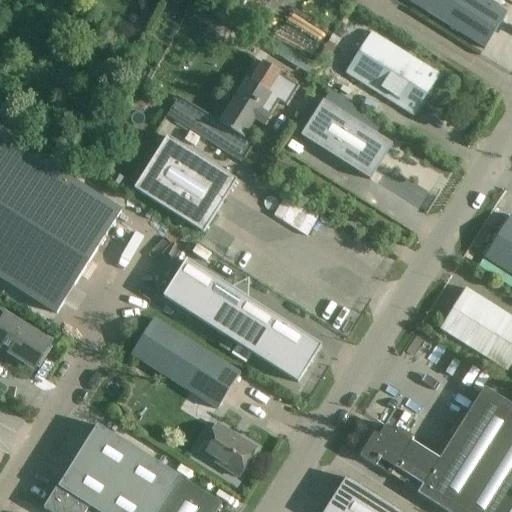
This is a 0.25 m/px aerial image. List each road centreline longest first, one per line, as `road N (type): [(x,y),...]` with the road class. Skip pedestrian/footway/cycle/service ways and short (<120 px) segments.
road 1 (unclassified): [(511,132),(273,511)]
road 2 (unclassified): [(0,497),(90,354)]
